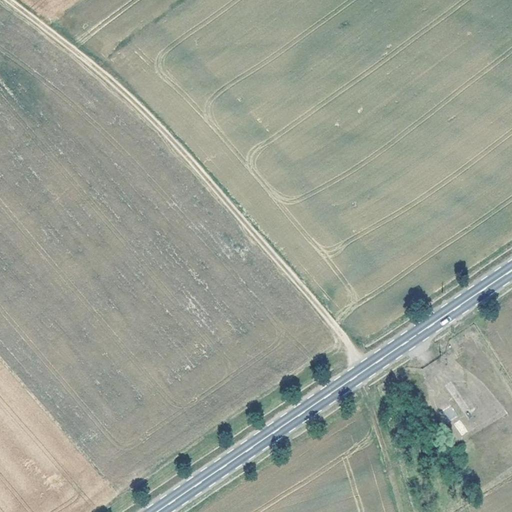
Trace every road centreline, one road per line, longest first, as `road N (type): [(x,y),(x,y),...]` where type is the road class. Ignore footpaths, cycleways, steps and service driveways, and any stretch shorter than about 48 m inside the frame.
road 1 (track): [(365,369),(143,109),(8,0)]
road 2 (primary): [(511,269),(157,511)]
